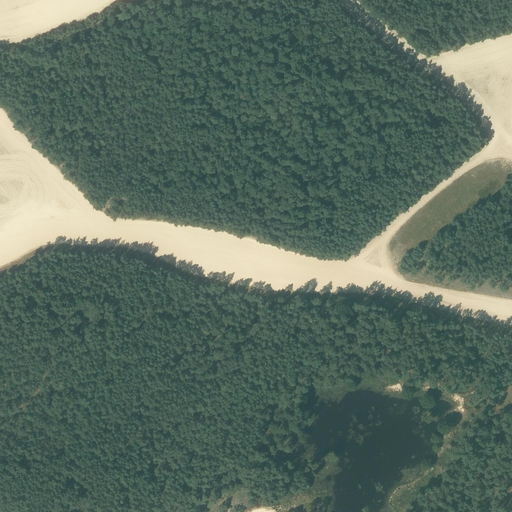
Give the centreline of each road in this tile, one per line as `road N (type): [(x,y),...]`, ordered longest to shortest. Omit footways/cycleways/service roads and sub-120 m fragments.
road 1 (track): [(0,248),(74,229),(115,230),(511,313)]
road 2 (track): [(511,103),(492,147),(355,261),(318,272)]
road 3 (track): [(511,53),(426,64),(344,0)]
road 4 (track): [(115,230),(67,215),(0,142)]
